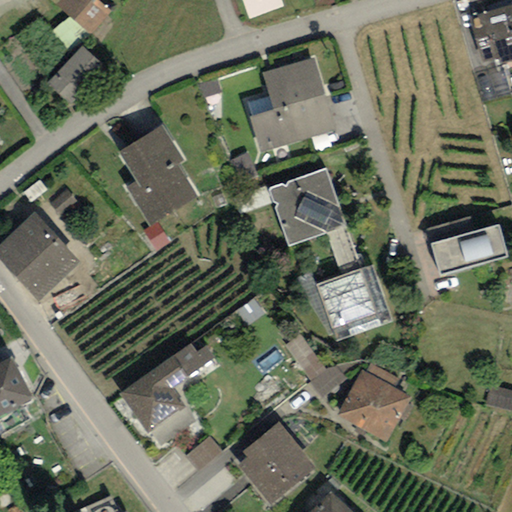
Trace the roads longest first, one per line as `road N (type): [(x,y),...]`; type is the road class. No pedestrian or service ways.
road 1 (residential): [(0,182),(129,91),(185,64),(398,0)]
road 2 (residential): [(172,511),(0,282)]
